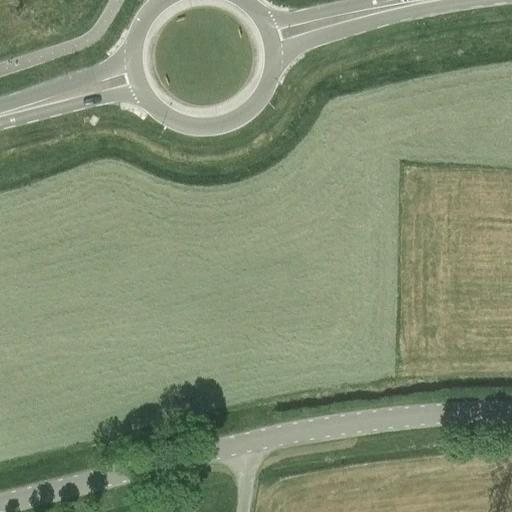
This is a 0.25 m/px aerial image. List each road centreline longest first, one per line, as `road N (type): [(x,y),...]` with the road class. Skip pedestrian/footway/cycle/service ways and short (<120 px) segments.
road 1 (unclassified): [(254,442),(0,506)]
road 2 (unclassified): [(511,410),(451,409),(254,442)]
road 3 (secondary): [(273,56),(410,12),(486,0)]
road 4 (secondary): [(141,92),(190,127),(231,122),(262,95),(273,56)]
road 5 (secondary): [(0,123),(141,92)]
road 6 (secondary): [(133,57),(0,106)]
road 7 (secondary): [(387,0),(262,21)]
